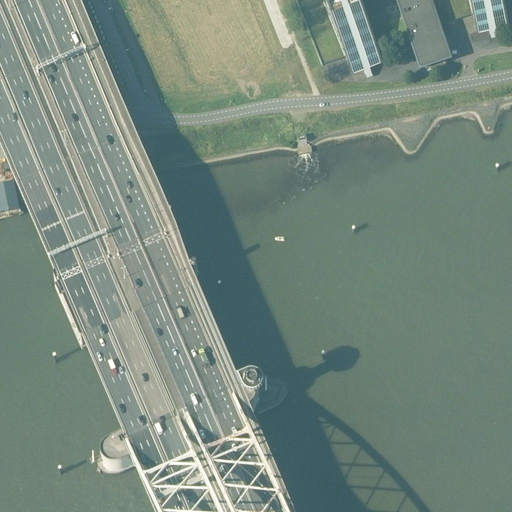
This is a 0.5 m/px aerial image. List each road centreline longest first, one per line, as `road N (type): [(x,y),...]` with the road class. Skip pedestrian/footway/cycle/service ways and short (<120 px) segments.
road 1 (motorway): [(264,511),(45,0)]
road 2 (motorway): [(235,511),(18,0)]
road 3 (motorway): [(0,43),(198,511)]
road 4 (motorway): [(0,108),(170,511)]
road 5 (residential): [(146,116),(213,118),(511,75)]
road 6 (unclassified): [(0,137),(59,111),(146,116)]
road 7 (unclassified): [(146,116),(97,0)]
